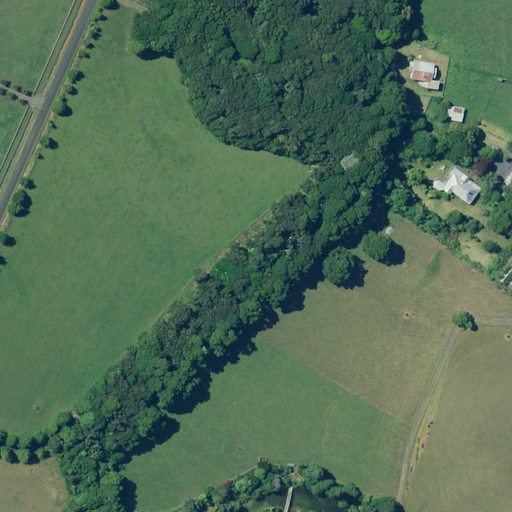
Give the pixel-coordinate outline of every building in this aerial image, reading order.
[(399,63),(391,61),(388,71),(396,73),(399,63)] [(434,64),(413,61),(411,72),(413,73),(412,80),(427,82),(426,88),(438,90),(439,81),(431,80),(431,78),(435,79),(436,69),(433,69),(434,64)] [(442,105),(440,116),(451,118),(450,121),(462,122),(464,108),(442,105)] [(442,183),(438,181),(437,181),(436,181),(435,182),(435,183),(434,183),(434,184),(434,185),(434,186),(434,187),(439,191),(443,190),(453,198),(455,195),(469,204),(480,189),(468,180),(469,179),(453,167),(446,178),(442,183)] [(511,171),(501,186),(506,190),(511,182),(511,171)] [(503,198),(498,194),(493,202),(497,205),(503,198)]
